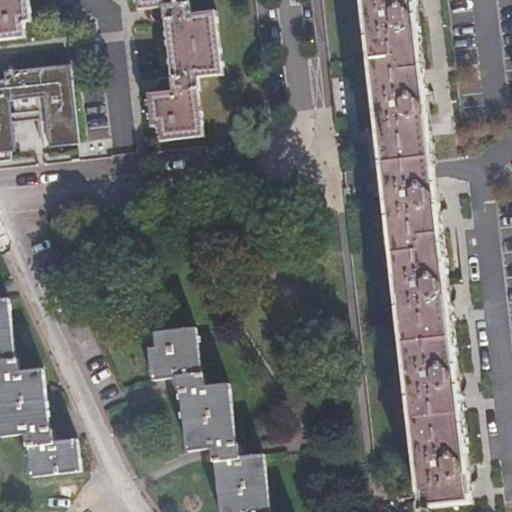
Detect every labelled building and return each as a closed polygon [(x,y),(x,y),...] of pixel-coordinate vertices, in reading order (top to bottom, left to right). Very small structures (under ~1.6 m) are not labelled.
[(0,0),(0,41),(26,38),(24,23),(32,22),(29,0),(0,0)] [(160,127),(162,142),(204,137),(199,92),(201,91),(200,79),(224,76),(217,16),(194,18),(192,3),(189,3),(188,0),(138,0),(140,11),(164,8),(164,21),(167,21),(174,80),(171,80),(173,93),(149,96),(153,128),(160,127)] [(362,0),(377,122),(385,194),(422,509),(473,503),(437,189),(436,171),(429,117),(415,0),(362,0)] [(73,87),(70,65),(4,73),(5,81),(0,81),(0,163),(12,162),(14,136),(13,126),(47,122),(49,140),(77,142),(70,87),(73,87)] [(30,449),(34,478),(81,472),(76,442),(54,444),(52,431),(49,431),(42,372),(19,374),(17,357),(14,357),(8,299),(0,299),(0,426),(2,439),(25,435),(28,449),(30,449)] [(273,511),(268,463),(267,457),(241,459),(240,449),(240,445),(236,445),(229,385),(206,387),(205,374),(202,372),(198,329),(155,334),(157,350),(150,351),(153,382),(177,379),(178,393),(182,393),(188,452),(211,449),(211,452),(213,461),(213,464),(217,463),(223,511),(273,511)]
